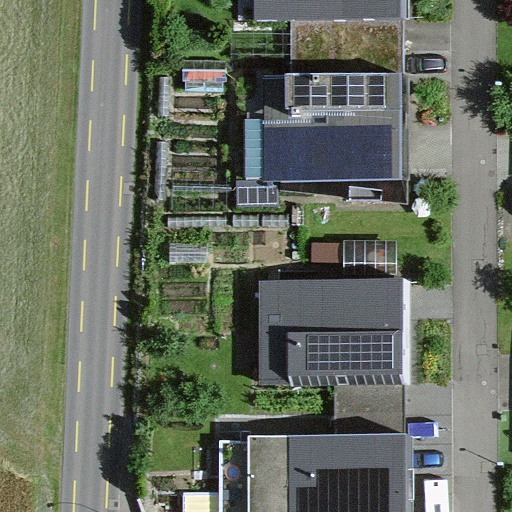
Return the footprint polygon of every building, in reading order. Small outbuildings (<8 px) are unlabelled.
[(402,0),(253,0),(253,15),(403,13),(402,0)] [(294,27),(296,74),(407,70),(406,24),(294,27)] [(246,87),(245,189),(238,189),(237,212),(279,213),(279,196),(402,198),(403,89),(246,87)] [(407,291),(256,291),(256,387),(406,387),(407,291)] [(402,511),(401,449),(274,451),(275,511),(402,511)]
